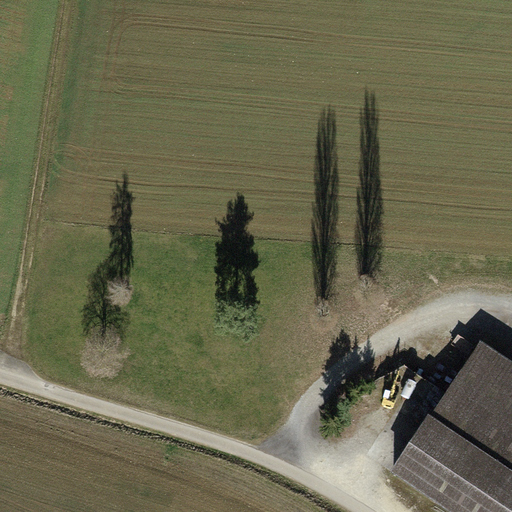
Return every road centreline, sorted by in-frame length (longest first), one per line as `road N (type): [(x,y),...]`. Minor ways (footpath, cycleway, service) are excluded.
road 1 (track): [(0,375),(276,462),(331,384),(410,329),(449,312),(511,313)]
road 2 (track): [(10,379),(66,0)]
